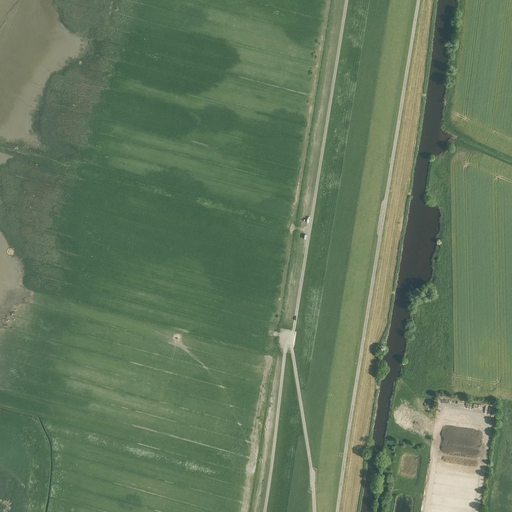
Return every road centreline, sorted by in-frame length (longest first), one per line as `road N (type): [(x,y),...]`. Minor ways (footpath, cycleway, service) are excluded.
road 1 (track): [(264,511),(346,0)]
road 2 (track): [(418,0),(338,511)]
road 3 (track): [(476,511),(490,417),(442,410),(426,511)]
road 4 (track): [(288,338),(315,511)]
